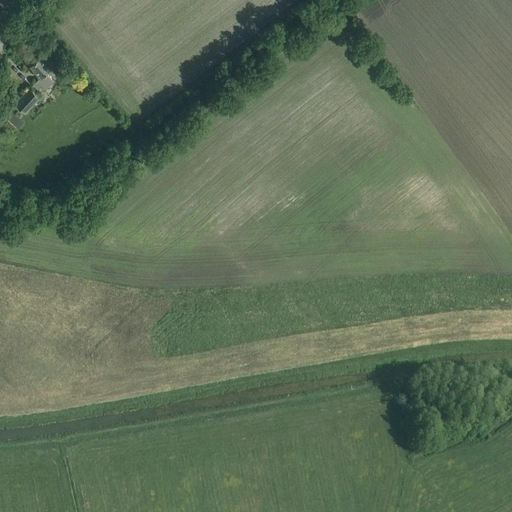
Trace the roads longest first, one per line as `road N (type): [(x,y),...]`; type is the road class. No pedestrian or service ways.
road 1 (track): [(511,362),(0,443)]
road 2 (track): [(0,419),(511,339)]
